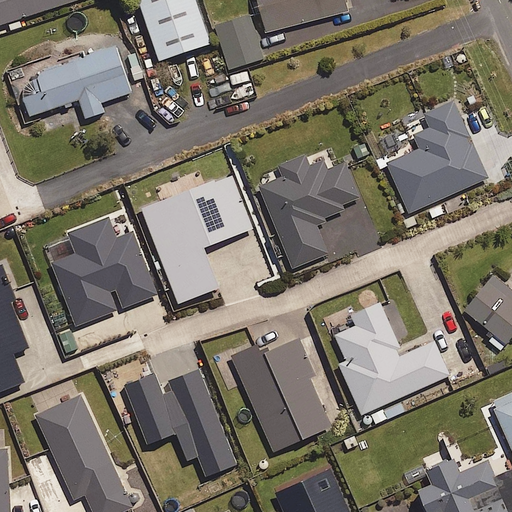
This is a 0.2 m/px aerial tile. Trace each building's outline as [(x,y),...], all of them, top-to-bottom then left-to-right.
[(0,0),(0,23),(72,0),(0,0)] [(217,24),(210,0),(154,0),(165,38),(217,24)] [(266,0),(269,10),(306,0),(266,0)] [(127,22),(26,55),(39,96),(140,64),(127,22)] [(489,176),(453,99),(424,112),(431,126),(415,134),(421,147),(388,162),(410,212),(489,176)] [(316,221),(346,209),(344,202),(358,197),(345,162),(327,169),(323,159),(308,165),(304,155),(279,165),(283,176),(260,185),(293,267),(329,253),(316,221)] [(252,228),(232,174),(143,207),(178,302),(219,287),(204,246),(252,228)] [(118,309),(111,290),(115,288),(122,307),(157,293),(133,230),(116,237),(108,217),(69,232),(77,252),(52,262),(76,325),(118,309)] [(17,299),(3,263),(0,264),(0,390),(24,380),(13,352),(29,346),(11,301),(17,299)] [(511,288),(494,273),(465,309),(495,334),(490,340),(500,349),(511,335),(511,288)] [(403,355),(380,302),(351,315),(356,326),(336,335),(347,361),(340,364),(362,413),(449,375),(434,341),(403,355)] [(78,349),(73,331),(60,335),(65,352),(78,349)] [(315,374),(298,337),(261,353),(257,344),(233,354),(275,450),(331,425),(309,376),(315,374)] [(237,463),(198,368),(159,384),(154,372),(125,384),(149,442),(177,430),(188,459),(199,454),(207,475),(237,463)] [(511,392),(492,401),(511,446),(511,392)] [(120,511),(133,506),(82,394),(36,414),(75,498),(86,493),(94,511),(120,511)] [(11,511),(7,448),(0,448),(0,511),(11,511)] [(511,511),(511,469),(496,477),(489,460),(459,472),(453,458),(427,468),(433,483),(419,489),(428,511),(441,511),(444,511),(511,511)] [(348,511),(330,468),(277,491),(286,511),(348,511)]
